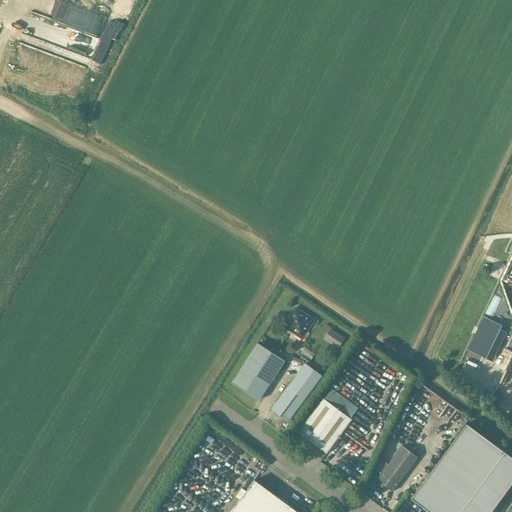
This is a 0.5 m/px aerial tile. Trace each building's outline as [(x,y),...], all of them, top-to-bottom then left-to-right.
[(99,34),(30,12),(22,34),(91,57),(99,34)] [(302,312),(296,308),(291,315),(293,316),(286,325),(296,332),(295,334),(302,338),(306,331),(304,330),(311,321),(301,314),(302,312)] [(474,344),(470,352),(482,357),(486,350),(489,352),(495,355),(506,332),(499,329),(501,325),(490,320),(481,339),(479,338),(476,345),(474,344)] [(343,339),(330,330),(326,335),(331,338),(329,342),(338,347),(343,339)] [(231,384),(258,401),(284,361),(257,344),(231,384)] [(511,352),(501,347),(492,366),(504,371),(511,355),(511,352)] [(321,376),(304,363),(271,410),(287,422),(321,376)] [(297,432),(326,454),(351,420),(350,419),(357,408),(331,389),(323,399),(322,399),(297,432)] [(489,511),(511,482),(511,458),(465,424),(410,499),(427,511),(489,511)] [(376,480),(393,492),(418,458),(401,446),(376,480)] [(230,511),(296,511),(254,481),(230,511)]
